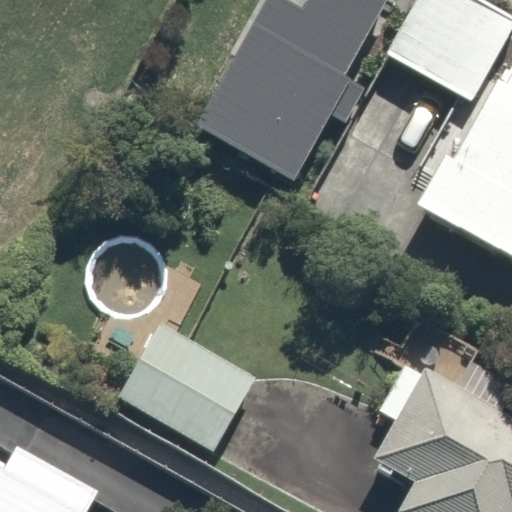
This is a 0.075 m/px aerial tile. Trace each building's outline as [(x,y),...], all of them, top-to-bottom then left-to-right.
[(290,188),(393,6),(381,0),(309,0),(297,23),(269,7),(197,135),(290,188)] [(416,0),(385,54),(472,102),(511,27),(511,16),(482,0),(416,0)] [(445,157),(419,204),(511,255),(511,60),(455,162),(445,157)] [(159,325),(116,400),(208,452),(251,377),(159,325)] [(421,373),(405,364),(378,411),(394,420),(373,457),(414,479),(396,511),(398,511),(511,511),(511,416),(497,408),(511,382),(473,360),(459,385),(425,366),(421,373)] [(0,482),(0,511),(80,511),(89,495),(14,458),(2,483),(0,482)]
